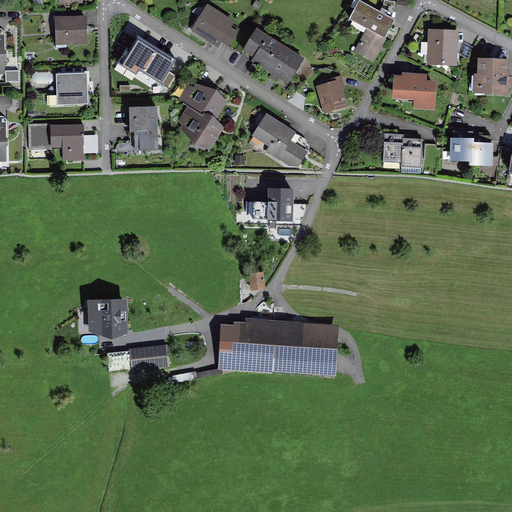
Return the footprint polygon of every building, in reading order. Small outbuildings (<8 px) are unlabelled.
[(391,13),(368,0),(362,0),(352,19),(370,29),(357,51),(377,62),(395,32),(391,13)] [(231,25),(208,9),(195,30),(218,45),(220,41),(227,46),(235,33),(229,29),(231,25)] [(84,20),(58,20),(58,43),(84,42),(84,20)] [(301,59),(257,31),(245,51),(289,78),(301,59)] [(455,34),(432,34),(431,62),(455,63),(455,34)] [(175,60),(137,36),(120,63),(139,75),(142,71),(160,82),(175,60)] [(508,64),(481,63),(479,92),(506,94),(508,64)] [(85,73),(57,74),(59,103),(87,102),(85,73)] [(6,75),(6,86),(20,85),(19,74),(6,75)] [(424,80),(396,78),(395,98),(416,99),(415,107),(432,108),(434,85),(424,84),(424,80)] [(346,80),(323,85),(328,111),(351,106),(346,80)] [(229,105),(196,81),(183,99),(192,105),(217,123),(229,105)] [(149,92),(129,93),(129,120),(135,120),(135,150),(165,150),(164,107),(149,107),(149,92)] [(217,123),(192,105),(181,121),(187,125),(184,129),(213,149),(227,129),(217,123)] [(311,138),(268,110),(252,133),(271,146),(268,149),(300,170),(311,153),(306,146),(311,138)] [(88,125),(32,122),(30,149),(87,151),(88,125)] [(405,132),(387,130),(384,163),(402,165),(405,132)] [(426,135),(408,134),(405,167),(423,168),(426,135)] [(472,134),(453,134),(453,162),(472,162),(472,138),(472,134)] [(490,138),(472,138),(472,162),(472,167),(490,167),(490,138)] [(270,206),(256,205),(255,219),(291,220),(292,193),(271,192),(270,206)] [(269,272),(256,271),(255,287),(267,288),(269,272)] [(125,298),(90,300),(91,331),(126,330),(125,298)] [(240,332),(223,331),(221,367),(331,373),(334,329),(240,324),(240,332)] [(158,345),(131,346),(132,369),(159,367),(158,345)]
